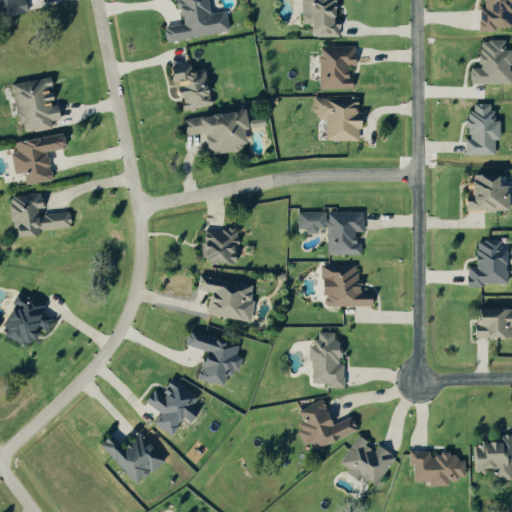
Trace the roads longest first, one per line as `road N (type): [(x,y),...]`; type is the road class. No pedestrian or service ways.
road 1 (residential): [(93,0),(140,209),(134,295),(108,350),(0,451)]
road 2 (residential): [(419,0),(419,384)]
road 3 (residential): [(417,172),(283,176),(140,209)]
